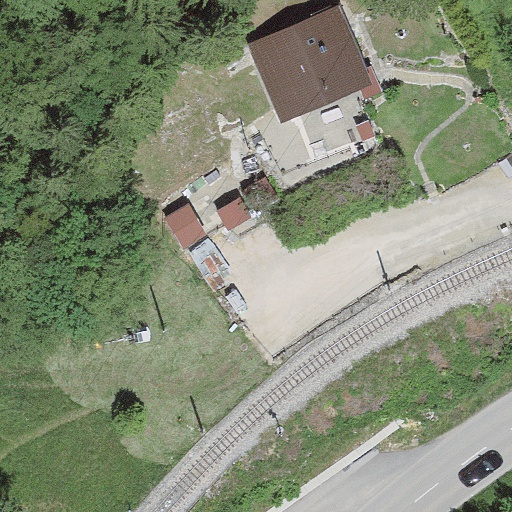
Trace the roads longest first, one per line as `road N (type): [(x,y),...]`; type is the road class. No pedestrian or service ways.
road 1 (residential): [(511,210),(251,308)]
road 2 (secondary): [(511,432),(407,511)]
